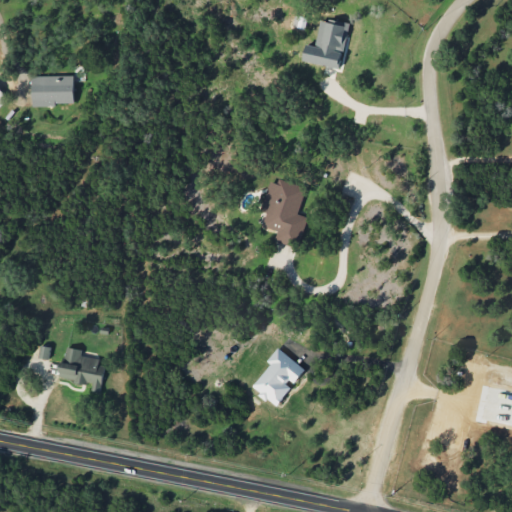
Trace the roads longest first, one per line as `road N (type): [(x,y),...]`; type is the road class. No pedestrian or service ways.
road 1 (residential): [(367,511),(434,279),(441,213),(428,71),(441,30),(464,0)]
road 2 (secondary): [(0,440),(362,511)]
